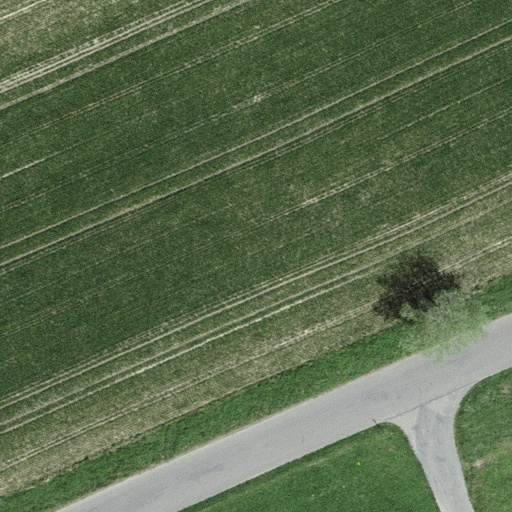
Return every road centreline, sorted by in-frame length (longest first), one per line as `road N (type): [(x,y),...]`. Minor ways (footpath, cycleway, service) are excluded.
road 1 (unclassified): [(511,343),(140,511)]
road 2 (track): [(402,394),(456,511)]
